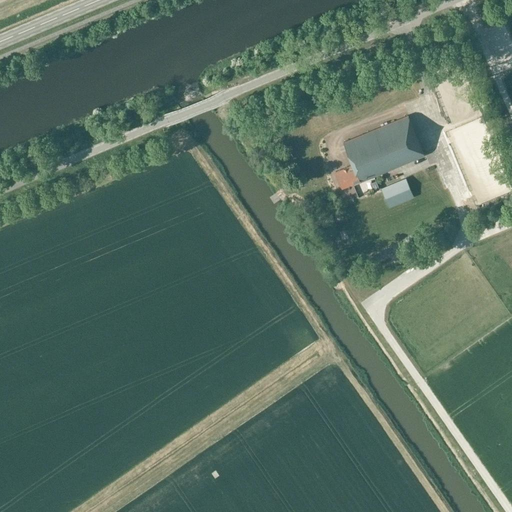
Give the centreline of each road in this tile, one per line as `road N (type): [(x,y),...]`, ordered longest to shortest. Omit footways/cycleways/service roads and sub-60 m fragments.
road 1 (unclassified): [(0,188),(453,0)]
road 2 (unknown): [(511,221),(475,238),(461,231),(405,19)]
road 3 (unknown): [(454,0),(511,115)]
